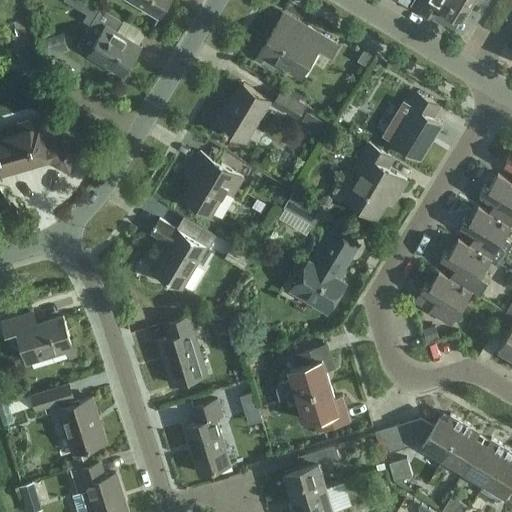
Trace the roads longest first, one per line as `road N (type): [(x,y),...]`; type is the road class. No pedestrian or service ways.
road 1 (residential): [(511,393),(461,369),(421,381),(399,374),(375,301),(496,89)]
road 2 (residential): [(167,511),(72,236)]
road 3 (residential): [(136,133),(44,77),(14,0)]
road 4 (residential): [(136,133),(217,0)]
road 5 (residential): [(474,76),(352,0)]
road 6 (residential): [(72,236),(136,133)]
